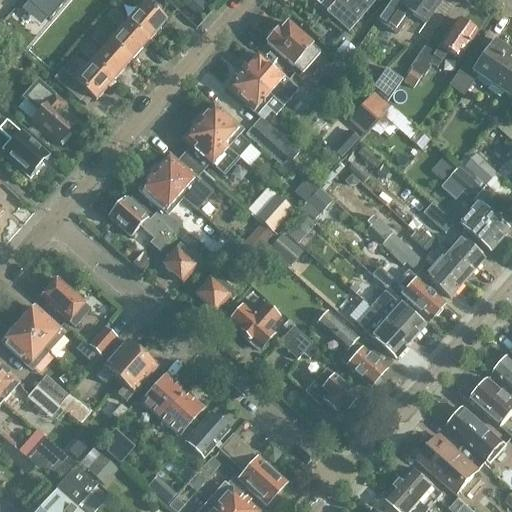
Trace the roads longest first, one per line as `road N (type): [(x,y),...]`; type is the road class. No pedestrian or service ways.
road 1 (residential): [(330,483),(49,223)]
road 2 (residential): [(246,0),(49,223)]
road 3 (residential): [(330,483),(511,280)]
